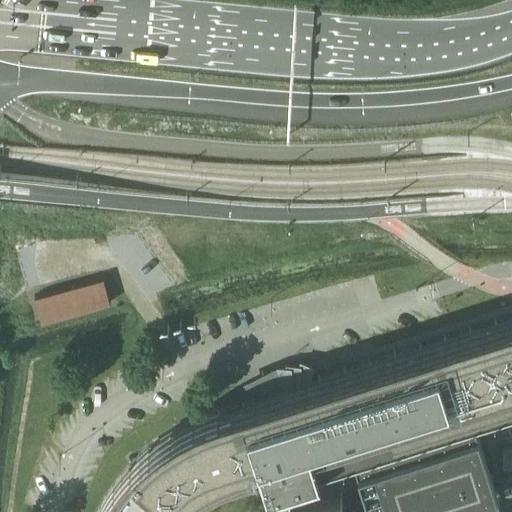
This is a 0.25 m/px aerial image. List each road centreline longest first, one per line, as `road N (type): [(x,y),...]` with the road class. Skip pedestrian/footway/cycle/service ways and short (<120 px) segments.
road 1 (motorway): [(511,35),(460,54),(387,61),(0,24)]
road 2 (motorway): [(0,74),(343,103),(511,83)]
